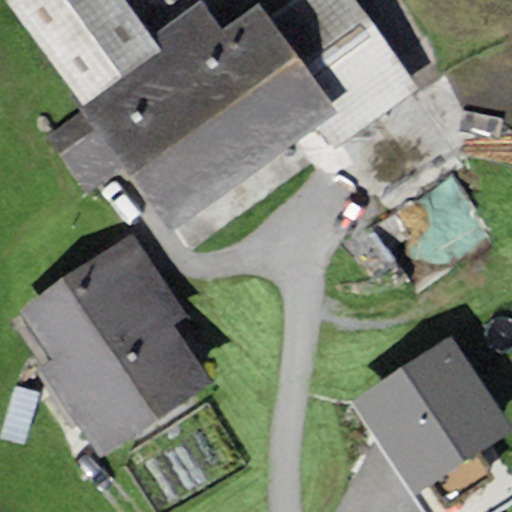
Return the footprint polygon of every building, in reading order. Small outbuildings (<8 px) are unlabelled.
[(4,0),(82,109),(162,53),(151,38),(123,0),(4,0)] [(352,134),(416,89),(353,0),(295,0),(270,18),(337,112),(316,126),(332,148),(352,134)] [(162,53),(82,109),(124,167),(169,231),(316,126),(337,112),(270,18),(260,4),(222,31),(202,3),(151,38),(162,53)] [(124,167),(82,109),(46,135),(87,193),(124,167)] [(133,235),(18,307),(51,359),(35,368),(93,461),(211,387),(171,324),(184,317),(133,235)] [(511,429),(511,428),(451,337),(350,404),(411,496),(511,429)]
